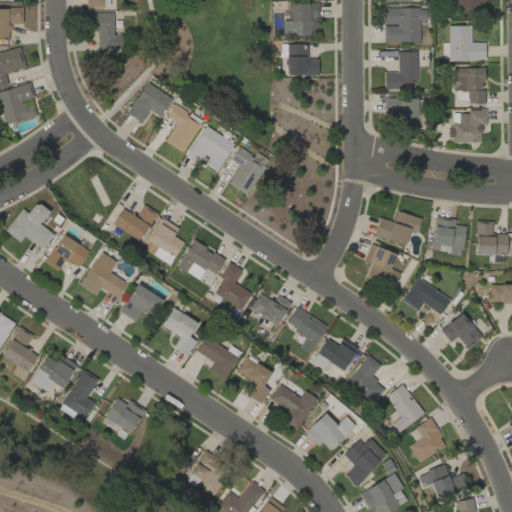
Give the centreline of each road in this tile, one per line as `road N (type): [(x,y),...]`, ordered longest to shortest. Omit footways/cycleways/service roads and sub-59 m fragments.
road 1 (residential): [(53,0),(58,81),(93,135),(395,334),(458,398),(510,511)]
road 2 (residential): [(0,273),(300,478),(328,511)]
road 3 (residential): [(351,0),(350,194),(337,240),(312,279)]
road 4 (residential): [(351,154),(432,175),(511,182)]
